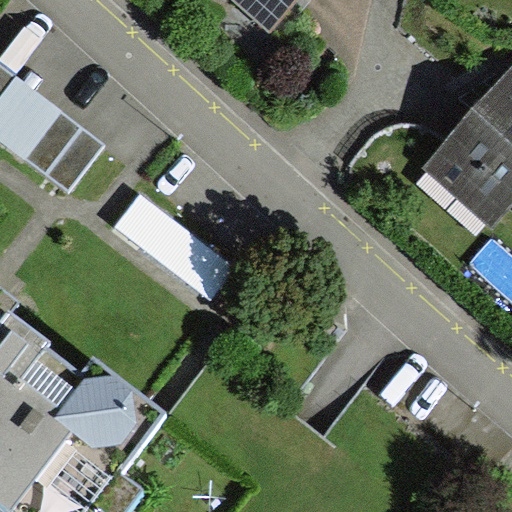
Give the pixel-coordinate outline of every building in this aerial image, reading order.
[(233,0),(270,32),(297,0),(233,0)] [(103,140),(0,65),(0,139),(68,189),(103,140)] [(511,79),(429,171),(490,227),(511,203),(511,79)] [(139,195),(116,225),(213,298),(236,267),(139,195)] [(0,511),(128,511),(141,496),(116,476),(160,419),(91,366),(79,381),(0,320),(0,511)]
